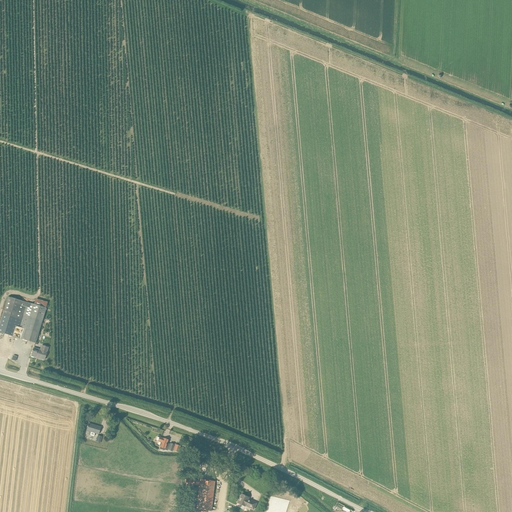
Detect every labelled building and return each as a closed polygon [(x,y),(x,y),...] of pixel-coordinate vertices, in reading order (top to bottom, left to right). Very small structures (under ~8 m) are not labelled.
[(31,304),(27,303),(20,301),(8,297),(3,314),(0,322),(0,332),(16,337),(17,338),(35,343),(37,338),(38,333),(46,308),(48,302),(36,299),(35,300),(34,305),(31,304)] [(40,350),(34,348),(31,356),(44,360),(46,352),(47,352),(48,348),(41,346),(40,350)] [(87,426),(87,427),(86,431),(98,434),(100,427),(88,423),(88,426),(87,426)] [(160,445),(160,446),(159,449),(164,451),(164,450),(167,451),(167,450),(172,452),(174,445),(170,444),(169,445),(167,444),(168,440),(163,438),(159,437),(158,441),(162,442),(161,443),(160,445)] [(196,509),(206,511),(211,511),(215,481),(200,479),(200,480),(185,478),(185,484),(199,486),(196,509)] [(238,503),(242,505),(245,506),(254,510),(257,503),(252,501),(252,502),(250,501),(248,500),(249,498),(242,494),(238,503)]
